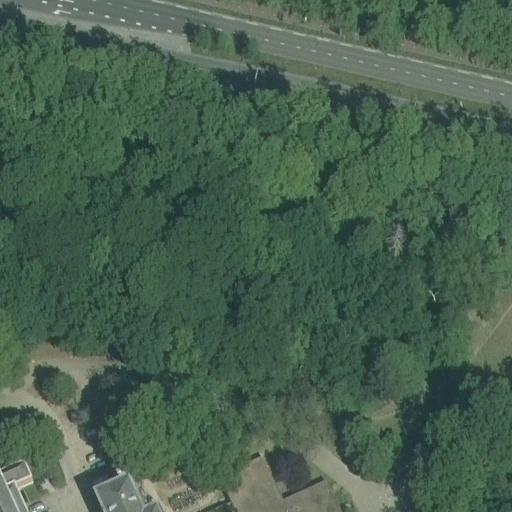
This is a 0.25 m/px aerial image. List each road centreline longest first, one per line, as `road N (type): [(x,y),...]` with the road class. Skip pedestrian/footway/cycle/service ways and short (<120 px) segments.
road 1 (secondary): [(0,29),(511,141)]
road 2 (secondary): [(511,98),(81,0)]
